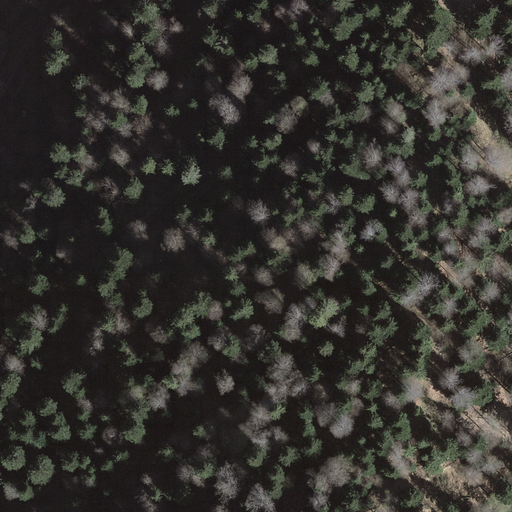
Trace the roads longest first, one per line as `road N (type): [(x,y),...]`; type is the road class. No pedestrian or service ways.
road 1 (track): [(0,325),(56,289),(100,247),(155,216),(399,0)]
road 2 (track): [(466,0),(475,97),(511,165)]
